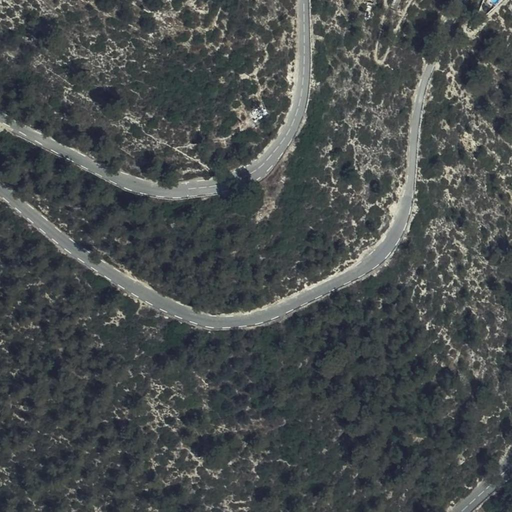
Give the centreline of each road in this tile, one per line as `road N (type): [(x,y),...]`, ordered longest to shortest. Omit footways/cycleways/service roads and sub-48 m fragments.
road 1 (tertiary): [(462,0),(416,102),(407,206),(394,236),(356,273),(258,318),(193,315),(144,291),(0,188)]
road 2 (tertiary): [(0,114),(129,180),(172,190),(258,170),(297,105),(301,0)]
